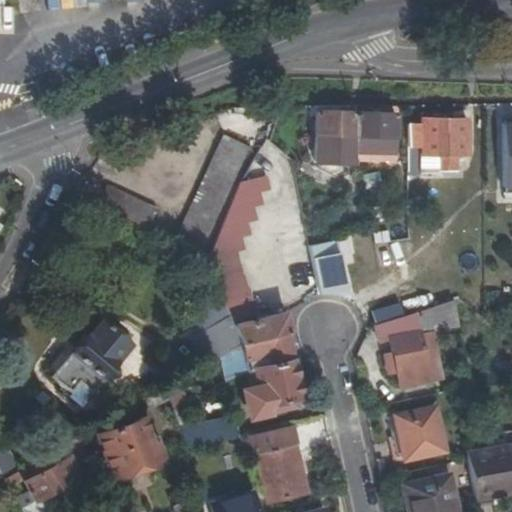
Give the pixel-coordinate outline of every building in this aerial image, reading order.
[(355,135),(356,113),(317,112),(316,134),(355,135)] [(396,114),(356,113),(355,135),(354,142),(357,151),(357,152),(395,153),(396,114)] [(422,124),(408,124),(408,146),(422,145),(422,154),(424,154),(424,159),(432,159),(432,154),(437,153),(437,169),(457,170),(457,154),(467,154),(467,118),(422,118),(422,124)] [(511,122),(503,123),(503,164),(511,163),(511,122)] [(354,142),(355,135),(316,134),(316,150),(357,151),(354,142)] [(171,247),(196,259),(248,147),(224,136),(171,247)] [(422,145),(408,146),(409,169),(437,169),(437,153),(432,154),(432,159),(424,159),(424,154),(422,154),(422,145)] [(315,161),(359,161),(357,152),(357,151),(316,150),(315,161)] [(105,185),(94,211),(144,235),(157,209),(105,185)] [(365,202),(361,185),(351,188),(355,205),(365,202)] [(308,246),(318,294),(319,294),(325,293),(331,293),(339,295),(345,297),(333,241),(308,246)] [(187,316),(204,360),(231,350),(215,306),(187,316)] [(285,312),(233,324),(240,343),(286,332),(290,331),(289,330),(290,329),(285,312)] [(77,382),(90,392),(103,377),(100,375),(126,344),(99,322),(87,338),(84,335),(67,356),(59,350),(43,370),(69,392),(77,382)] [(427,327),(418,329),(427,373),(437,371),(427,327)] [(427,373),(418,329),(388,336),(397,380),(427,373)] [(286,332),(240,343),(247,371),(255,369),(292,360),(286,332)] [(292,360),(255,369),(258,385),(241,389),(246,417),(268,413),(266,405),(296,398),(300,397),(292,360)] [(80,405),(90,392),(77,382),(69,392),(67,394),(80,405)] [(164,387),(138,402),(142,412),(169,400),(164,387)] [(297,407),(296,398),(266,405),(268,413),(297,407)] [(127,408),(94,427),(97,435),(144,417),(142,412),(138,402),(127,408)] [(188,428),(178,403),(171,406),(180,430),(188,428)] [(389,415),(398,461),(442,451),(433,406),(389,415)] [(144,417),(97,435),(111,474),(127,468),(145,462),(159,456),(144,417)] [(180,430),(188,449),(201,446),(238,437),(239,437),(234,418),(188,428),(180,430)] [(298,442),(293,424),(274,429),(277,442),(255,447),(266,501),(306,492),(295,443),(298,442)] [(277,442),(274,429),(240,437),(243,450),(255,447),(277,442)] [(79,435),(57,448),(62,458),(67,455),(84,446),(79,435)] [(511,487),(511,443),(465,452),(466,457),(473,499),(509,493),(508,489),(511,487)] [(57,448),(18,470),(21,476),(25,474),(27,478),(23,481),(41,511),(55,511),(70,503),(61,486),(78,475),(67,455),(62,458),(57,448)] [(145,462),(127,468),(127,470),(131,472),(143,468),(145,464),(145,462)] [(18,470),(3,479),(6,485),(21,476),(18,470)] [(400,486),(406,511),(454,511),(446,474),(400,486)] [(257,511),(253,492),(206,504),(208,511),(257,511)] [(169,497),(174,511),(177,511),(185,509),(180,494),(169,497)] [(125,499),(109,506),(111,511),(133,511),(136,510),(131,499),(125,499)]
